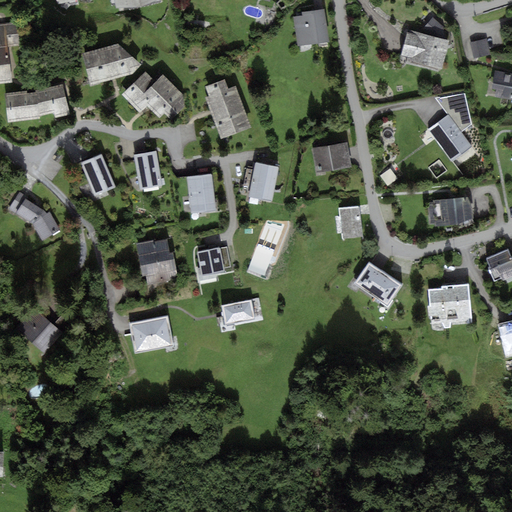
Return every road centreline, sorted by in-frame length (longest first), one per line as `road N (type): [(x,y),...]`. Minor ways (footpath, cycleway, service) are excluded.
road 1 (residential): [(337,0),(384,237),(410,252),(511,227)]
road 2 (residential): [(0,142),(29,156),(81,126),(168,137),(175,165),(226,158),(235,269)]
